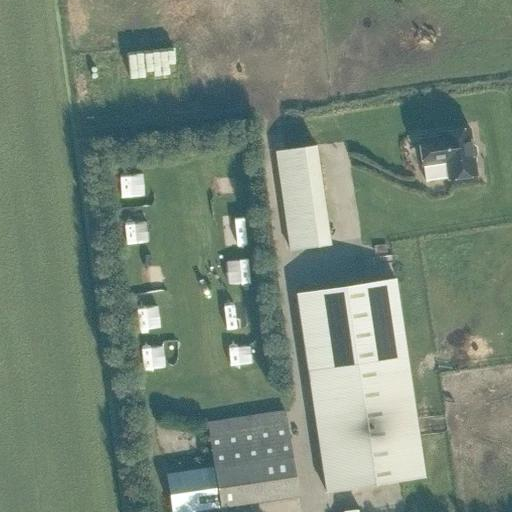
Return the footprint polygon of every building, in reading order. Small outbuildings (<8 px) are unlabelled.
[(441,135),(418,138),(422,164),(423,164),(425,180),(447,177),(447,178),(476,173),(469,128),(440,132),(441,135)] [(274,150),(289,249),(329,243),(314,144),(274,150)] [(394,278),(296,293),(326,491),(424,476),(394,278)] [(218,464),(220,471),(222,487),(225,504),(226,510),(303,498),(285,410),(209,421),(213,442),(218,464)] [(214,468),(167,475),(172,511),(197,511),(220,509),(214,468)]
